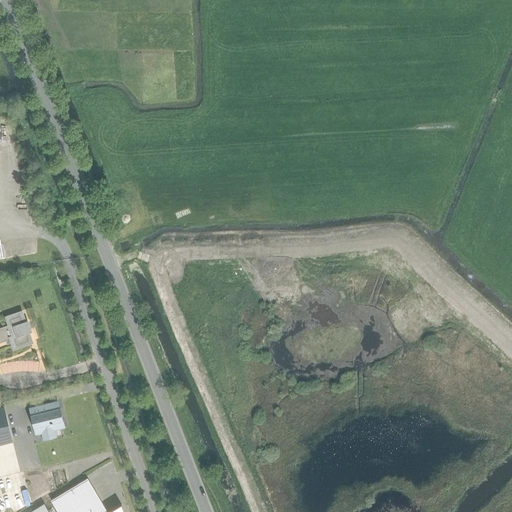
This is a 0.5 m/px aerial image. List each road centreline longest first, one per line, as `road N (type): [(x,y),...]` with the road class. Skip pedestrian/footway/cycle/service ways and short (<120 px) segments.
road 1 (primary): [(205,511),(5,0)]
road 2 (unclassified): [(66,259),(153,511)]
